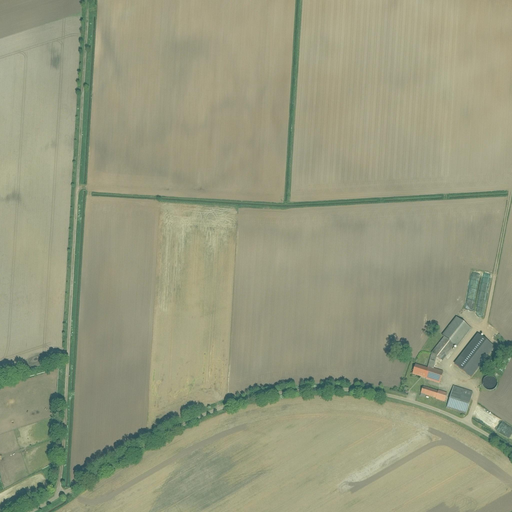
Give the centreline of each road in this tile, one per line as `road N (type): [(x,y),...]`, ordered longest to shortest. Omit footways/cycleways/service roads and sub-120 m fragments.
road 1 (unclassified): [(511,453),(467,424),(395,398),(318,390),(264,396),(192,419),(31,511)]
road 2 (track): [(61,494),(89,18)]
